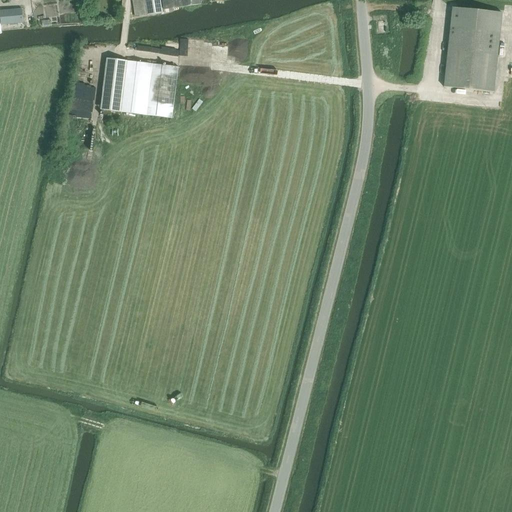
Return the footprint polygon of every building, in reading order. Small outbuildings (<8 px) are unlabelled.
[(132,0),(135,17),(148,15),(145,0),(132,0)] [(145,0),(148,15),(148,16),(164,13),(163,11),(201,5),(199,0),(145,0)] [(0,25),(23,24),(22,9),(0,10),(0,5),(0,25)] [(444,87),(494,93),(503,13),(453,8),(444,87)] [(107,59),(100,110),(121,112),(127,61),(107,59)] [(127,61),(121,112),(172,119),(178,67),(127,61)]
